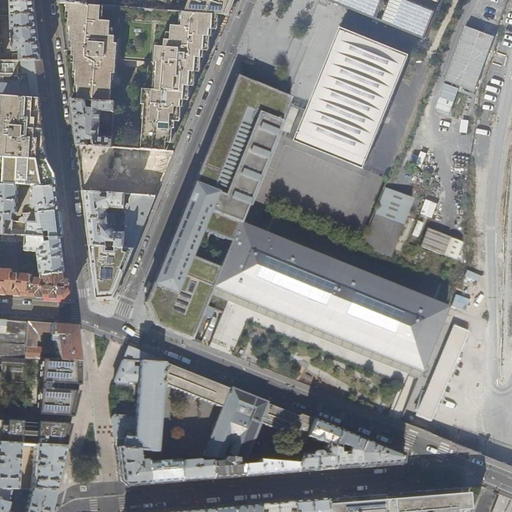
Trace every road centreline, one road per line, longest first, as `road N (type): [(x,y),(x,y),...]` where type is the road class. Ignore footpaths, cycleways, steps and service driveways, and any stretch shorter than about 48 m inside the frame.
road 1 (residential): [(118,327),(251,0)]
road 2 (residential): [(109,503),(399,478),(422,448)]
road 3 (residential): [(422,448),(118,327)]
road 4 (residential): [(45,0),(83,314)]
